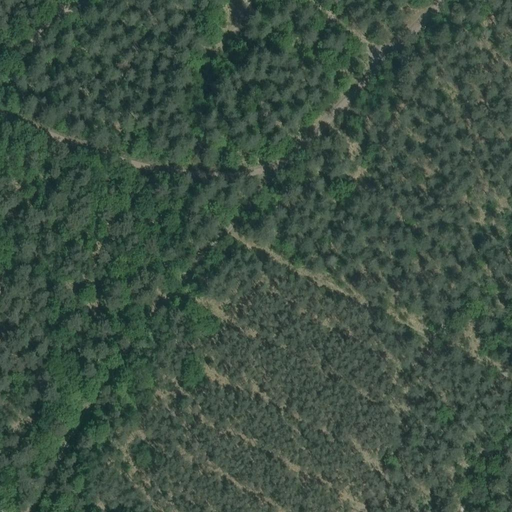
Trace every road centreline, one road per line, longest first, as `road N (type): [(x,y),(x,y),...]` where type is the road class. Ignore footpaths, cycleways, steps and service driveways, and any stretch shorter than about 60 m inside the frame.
road 1 (track): [(0,118),(94,157),(169,176),(270,171),(427,12),(452,0)]
road 2 (track): [(511,377),(218,236),(270,171)]
road 3 (track): [(218,236),(130,345),(27,511)]
